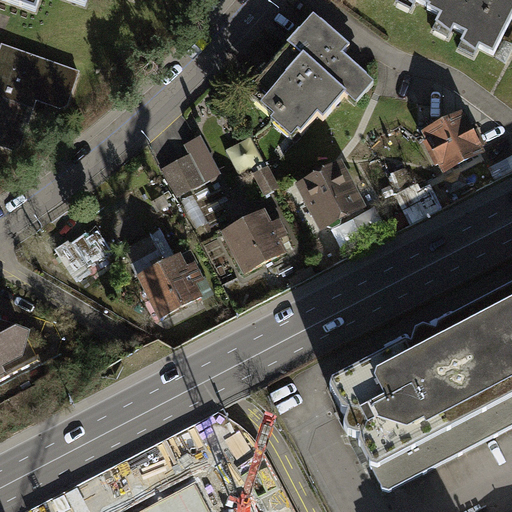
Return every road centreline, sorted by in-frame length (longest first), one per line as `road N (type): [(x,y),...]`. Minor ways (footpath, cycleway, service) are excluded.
road 1 (primary): [(511,223),(0,487)]
road 2 (residential): [(269,0),(250,28),(82,172),(0,228)]
